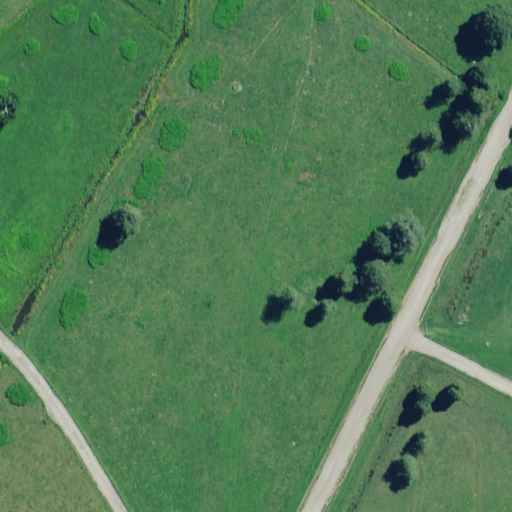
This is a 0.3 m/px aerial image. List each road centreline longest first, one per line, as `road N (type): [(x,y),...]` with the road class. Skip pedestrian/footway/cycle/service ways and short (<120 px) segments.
road 1 (track): [(511,118),(308,511)]
road 2 (track): [(119,511),(27,366),(0,338)]
road 3 (track): [(400,333),(511,388)]
